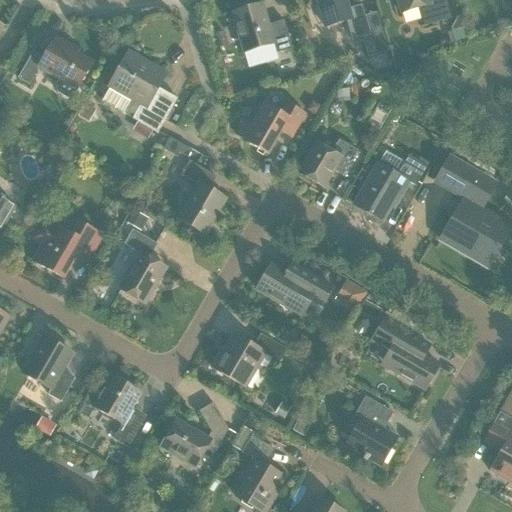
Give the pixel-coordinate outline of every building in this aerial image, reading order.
[(346,0),(317,0),(325,28),(347,21),(353,41),(371,35),(370,34),(380,31),(375,13),(365,16),(362,5),(349,9),(346,0)] [(426,25),(450,18),(444,0),(397,0),(401,14),(421,8),(426,25)] [(277,54),(293,49),(284,21),(269,26),(263,5),(233,14),(245,53),(274,44),(277,54)] [(458,16),(452,27),(452,30),(465,27),(462,15),(458,16)] [(77,90),(93,63),(67,49),(69,46),(56,38),(44,59),(34,53),(18,79),(30,85),(39,69),(59,80),(55,86),(57,93),(71,101),(77,90)] [(110,87),(102,101),(123,113),(131,99),(141,105),(133,119),(158,133),(178,99),(158,88),(166,74),(129,53),(110,87)] [(348,90),(336,92),(338,104),(350,102),(348,90)] [(312,101),(307,110),(316,115),(321,106),(312,101)] [(292,138),(306,115),(285,103),(279,113),(265,105),(253,126),(245,121),(236,135),(245,140),(244,142),(268,156),(282,132),(292,138)] [(79,117),(86,121),(93,109),(86,105),(79,117)] [(47,123),(43,130),(53,135),(58,124),(52,121),(47,123)] [(164,151),(177,158),(179,154),(187,158),(190,152),(169,140),(164,151)] [(344,177),(359,151),(339,140),(332,153),(318,144),(300,174),(323,188),(333,170),(344,177)] [(379,165),(355,206),(382,222),(393,203),(397,205),(409,183),(417,187),(428,167),(408,155),(405,162),(387,152),(379,165)] [(57,154),(53,161),(64,167),(68,160),(57,154)] [(488,267),(511,227),(480,209),(494,185),(451,159),(436,185),(465,201),(453,221),(442,241),(488,267)] [(205,235),(226,199),(209,190),(217,178),(190,162),(182,175),(200,186),(179,220),(205,235)] [(0,234),(16,207),(0,197),(0,234)] [(128,223),(142,231),(149,220),(135,212),(128,223)] [(55,226),(54,227),(43,220),(30,241),(42,247),(34,262),(60,277),(76,249),(90,257),(102,236),(80,224),(73,236),(55,226)] [(145,305),(167,268),(150,259),(157,245),(133,231),(125,245),(140,254),(120,290),(145,305)] [(334,289),(322,282),(293,265),(287,275),(271,266),(257,290),(303,317),(312,302),(322,309),(334,289)] [(369,292),(350,281),(341,296),(347,300),(343,307),(356,315),(369,292)] [(378,323),(384,312),(367,302),(361,312),(378,323)] [(0,334),(10,318),(0,312),(0,334)] [(385,321),(373,343),(390,353),(382,365),(391,371),(425,391),(440,366),(424,357),(430,347),(385,321)] [(279,363),(287,350),(261,335),(254,347),(234,335),(220,359),(218,357),(211,368),(246,388),(265,355),(279,363)] [(61,403),(75,379),(63,372),(73,355),(44,338),(23,373),(52,390),(48,395),(61,403)] [(128,416),(141,394),(112,377),(102,395),(91,388),(77,412),(88,418),(94,408),(123,425),(114,440),(128,449),(142,424),(128,416)] [(244,397),(236,406),(252,421),(260,412),(244,397)] [(381,467),(398,439),(384,431),(394,413),(366,397),(356,415),(362,419),(346,446),(381,467)] [(214,455),(229,430),(214,404),(200,412),(212,432),(208,439),(176,421),(162,447),(196,467),(206,450),(214,455)] [(291,409),(284,405),(277,416),(285,421),(291,409)] [(511,419),(507,417),(500,412),(483,442),(501,452),(490,472),(509,483),(511,478),(511,419)] [(36,432),(49,439),(55,428),(41,421),(36,432)] [(269,496),(281,476),(265,467),(275,450),(252,437),(242,454),(253,461),(240,482),(245,484),(236,498),(259,511),(267,511),(275,499),(269,496)] [(343,511),(321,499),(313,511),(343,511)]
